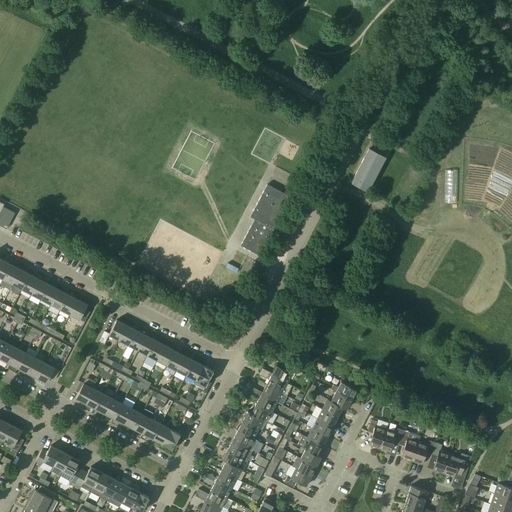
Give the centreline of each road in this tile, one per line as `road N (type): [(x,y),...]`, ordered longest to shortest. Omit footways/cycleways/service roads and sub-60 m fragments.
road 1 (residential): [(238,361),(364,121)]
road 2 (residential): [(0,236),(238,361)]
road 3 (residential): [(180,471),(53,404)]
road 4 (residential): [(43,422),(170,489)]
road 5 (residential): [(180,471),(238,361)]
